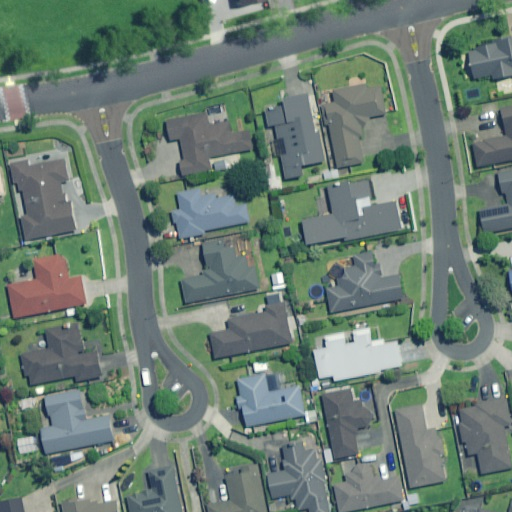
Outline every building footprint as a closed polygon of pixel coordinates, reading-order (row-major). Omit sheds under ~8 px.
[(481,46),(476,47),(477,49),(470,51),(476,78),(494,74),(495,79),(511,75),(511,35),(494,39),(495,41),(481,44),(481,46)] [(333,90),(335,101),(322,104),(326,125),(330,124),(338,168),(351,165),(365,162),(360,137),(365,136),(364,129),(371,118),(370,117),(387,114),(387,111),(382,85),(368,88),(367,83),(333,90)] [(284,98),(285,105),(266,108),(269,126),(276,125),(279,139),(285,138),(288,154),(282,155),(287,179),(305,175),(303,166),(327,161),(321,131),(317,131),(309,93),(284,98)] [(484,139),(484,141),(474,143),(479,167),(511,160),(511,105),(502,107),(507,135),(484,139)] [(182,176),(207,171),(208,176),(226,173),(222,156),(251,150),(247,132),(230,136),(228,122),(208,126),(206,114),(166,123),(170,141),(180,139),(184,161),(179,162),(182,176)] [(10,164),(14,185),(17,184),(18,191),(23,190),(27,216),(21,217),(25,240),(75,231),(70,203),(64,204),(60,183),(68,181),(64,160),(30,167),(29,161),(10,164)] [(507,193),(509,203),(480,209),(485,234),(511,228),(511,170),(499,173),(503,193),(507,193)] [(373,198),(370,180),(351,183),(351,181),(328,185),(334,213),(302,219),(308,245),(345,238),(346,241),(404,229),(398,200),(373,205),(371,199),(373,198)] [(216,199),(215,194),(206,196),(201,197),(200,189),(177,194),(181,210),(173,212),(179,240),(205,235),(204,232),(248,223),(244,205),(235,207),(233,195),(216,199)] [(208,272),(198,274),(198,277),(180,281),(185,304),(259,290),(255,268),(249,269),(247,257),(236,259),(232,238),(202,244),(208,272)] [(406,299),(401,273),(382,277),(381,275),(384,275),(381,263),(376,264),(374,251),(354,255),(356,265),(345,267),(346,273),(343,277),(338,278),(339,286),(327,288),(332,313),(406,299)] [(70,277),(65,252),(31,259),(36,280),(7,286),(14,320),(86,305),(80,275),(70,277)] [(286,288),(282,273),(271,276),(275,291),(286,288)] [(292,344),(284,302),(265,305),(267,312),(227,320),(228,329),(210,333),(215,359),(292,344)] [(82,349),(77,323),(45,329),(49,350),(22,355),(28,386),(75,376),(76,382),(101,377),(96,352),(83,355),(82,349)] [(326,337),(329,348),(315,351),(321,379),(334,376),(336,382),(383,372),(383,370),(404,366),(399,342),(386,344),(385,339),(373,341),(371,328),(355,331),(357,343),(347,345),(345,333),(326,337)] [(238,410),(243,409),(246,427),(304,415),(298,386),(268,393),(264,375),(236,381),(240,397),(236,398),(238,410)] [(352,388),(322,394),(335,459),(360,454),(356,435),(360,434),(358,428),(368,427),(373,420),(372,411),(365,406),(364,407),(362,399),(354,401),(352,388)] [(88,421),(83,390),(45,397),(51,427),(40,429),(45,455),(113,442),(108,417),(88,421)] [(460,409),(463,422),(459,423),(464,443),(467,442),(470,455),(478,454),(482,475),(511,468),(511,455),(506,427),(511,425),(511,418),(508,398),(476,404),(476,406),(460,409)] [(424,404),(396,409),(411,489),(448,481),(442,456),(446,455),(443,438),(439,439),(437,427),(428,429),(424,404)] [(273,448),(283,447),(285,472),(268,474),(271,499),(296,496),(297,510),(309,509),(309,511),(328,511),(322,458),(316,459),(314,446),(308,447),(307,437),(288,439),(287,435),(272,437),(273,448)] [(59,474),(55,457),(47,458),(51,476),(59,474)] [(347,481),(334,484),(339,511),(348,511),(405,501),(400,476),(382,480),(381,476),(375,477),(373,468),(366,463),(357,464),(353,472),(345,473),(347,481)] [(181,511),(173,467),(148,471),(152,491),(127,496),(129,511),(181,511)] [(267,511),(259,468),(225,474),(230,501),(207,505),(208,511),(267,511)] [(97,504),(96,497),(62,503),(63,511),(120,511),(118,500),(97,504)] [(23,511),(21,499),(0,503),(0,511),(23,511)]
